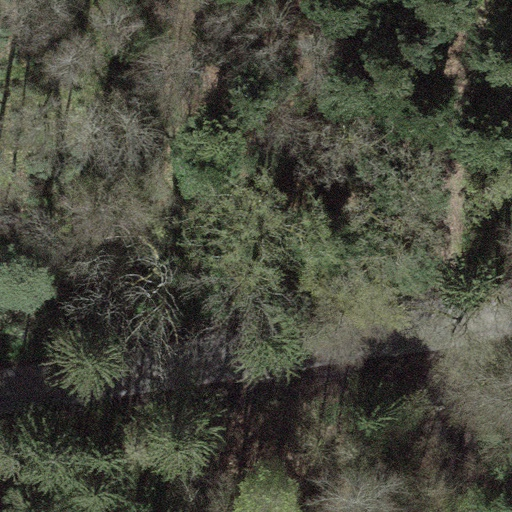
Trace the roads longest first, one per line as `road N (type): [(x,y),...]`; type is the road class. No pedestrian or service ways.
road 1 (unclassified): [(511,304),(0,393)]
road 2 (track): [(481,0),(466,68),(485,511)]
